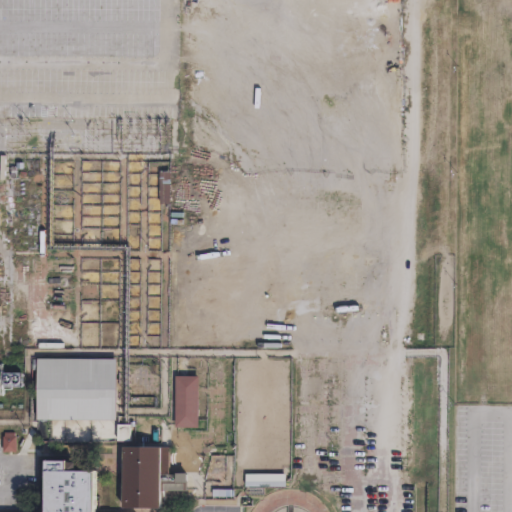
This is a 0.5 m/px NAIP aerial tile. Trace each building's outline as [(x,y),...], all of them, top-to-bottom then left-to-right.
[(0,318),(14,319),(14,285),(0,284),(0,318)] [(116,419),(37,418),(38,358),(117,358),(116,405),(116,409),(116,414),(116,419)] [(197,426),(175,426),(176,376),(199,376),(199,426),(197,426)] [(405,393),(394,393),(394,413),(405,413),(405,393)] [(154,442),(137,442),(137,423),(154,424),(154,442)] [(130,443),(118,443),(118,424),(130,424),(130,443)] [(4,435),(4,431),(14,431),(14,436),(16,436),(16,450),(2,450),(2,435),(4,435)] [(161,509),(122,509),(123,446),(167,447),(166,491),(161,491),(161,509)] [(66,459),(66,470),(95,470),(95,511),(45,511),(45,459),(66,459)]
